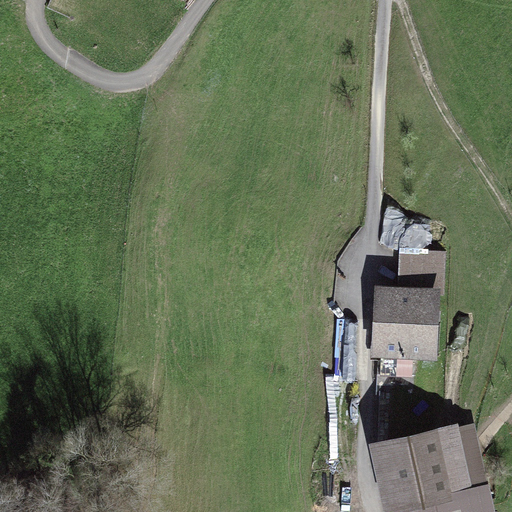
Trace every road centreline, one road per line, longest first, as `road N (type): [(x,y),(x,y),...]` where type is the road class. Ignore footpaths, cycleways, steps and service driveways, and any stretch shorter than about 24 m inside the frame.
road 1 (track): [(376,511),(362,428),(369,379),(358,349),(355,285),(369,244),(389,0)]
road 2 (track): [(37,0),(46,38),(85,74),(120,82),(167,60),(206,0)]
road 3 (track): [(511,202),(441,93),(399,0)]
